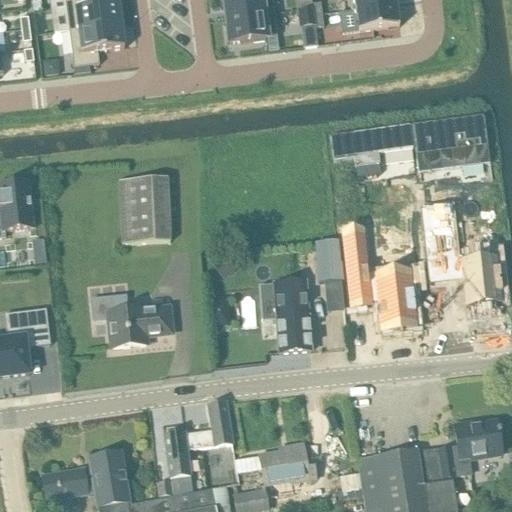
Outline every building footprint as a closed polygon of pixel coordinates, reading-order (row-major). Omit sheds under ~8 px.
[(64,0),(69,34),(121,27),(120,23),(123,23),(121,8),(118,8),(118,3),(91,7),(90,0),(64,0)] [(227,0),(223,1),(226,22),(273,16),(271,0),(227,0)] [(300,0),(302,12),(312,11),(312,6),(310,0),(300,0)] [(394,0),(348,0),(351,14),(355,13),(396,8),(394,0)] [(314,18),(322,17),(320,5),(312,6),(314,18)] [(396,8),(355,13),(358,34),(398,29),(396,8)] [(313,18),(312,11),(302,12),(298,13),(300,29),(314,27),(313,18)] [(273,16),(226,22),(229,45),(253,42),(253,44),(264,43),(264,41),(276,39),(273,16)] [(323,28),(322,17),(314,18),(315,30),(323,28)] [(19,21),(21,32),(29,31),(27,19),(19,21)] [(73,70),(99,67),(97,54),(124,51),(121,27),(69,34),(73,70)] [(30,43),(29,31),(21,32),(22,44),(30,43)] [(32,63),(31,52),(23,52),(24,64),(32,63)] [(168,181),(118,183),(120,246),(170,244),(168,181)] [(0,240),(4,240),(3,234),(32,231),(26,182),(10,184),(10,187),(0,188),(0,240)] [(422,210),(420,210),(428,287),(454,284),(462,283),(465,311),(501,307),(499,294),(501,294),(501,293),(499,293),(498,285),(500,285),(500,284),(498,284),(498,282),(500,281),(499,280),(498,280),(497,273),(499,272),(498,271),(497,271),(495,259),(459,263),(457,264),(451,208),(422,212),(422,210)] [(362,233),(342,235),(350,310),(370,308),(370,306),(378,305),(378,309),(377,309),(377,310),(379,310),(379,317),(378,317),(378,318),(379,318),(380,324),(381,330),(387,329),(391,329),(391,332),(415,330),(413,314),(414,314),(414,313),(413,313),(412,306),(414,306),(413,305),(412,305),(412,303),(413,303),(413,302),(412,302),(411,295),(412,295),(412,294),(411,294),(410,289),(408,271),(369,276),(369,271),(366,272),(362,233)] [(318,285),(343,282),(342,272),(339,243),(315,246),(318,285)] [(238,270),(225,255),(211,267),(223,282),(238,270)] [(0,275),(0,301),(22,300),(20,275),(0,275)] [(279,356),(310,353),(304,285),(274,287),(279,356)] [(21,339),(0,341),(0,377),(27,374),(24,348),(48,345),(44,309),(18,313),(21,339)] [(141,310),(107,314),(111,350),(145,347),(144,338),(170,335),(167,309),(142,312),(141,310)] [(194,436),(195,450),(231,444),(225,403),(207,406),(212,433),(194,436)] [(456,511),(452,483),(442,485),(442,482),(473,478),(471,463),(502,458),(496,423),(478,426),(478,423),(454,427),(457,448),(418,455),(417,452),(357,462),(359,476),(339,479),(341,493),(332,495),(333,504),(362,500),(364,511),(456,511)] [(194,436),(186,437),(185,433),(162,437),(169,482),(191,478),(187,451),(195,450),(194,436)] [(237,477),(261,473),(264,488),(288,484),(289,486),(315,482),(313,468),(306,470),(302,446),(288,449),(289,453),(234,463),(237,477)] [(230,511),(226,488),(211,491),(128,506),(128,505),(129,504),(120,455),(88,460),(91,474),(83,475),(83,471),(42,478),(46,503),(87,497),(86,494),(94,493),(97,510),(97,511),(230,511)] [(169,483),(155,486),(158,500),(172,497),(169,483)] [(233,511),(268,511),(265,492),(231,497),(233,511)]
